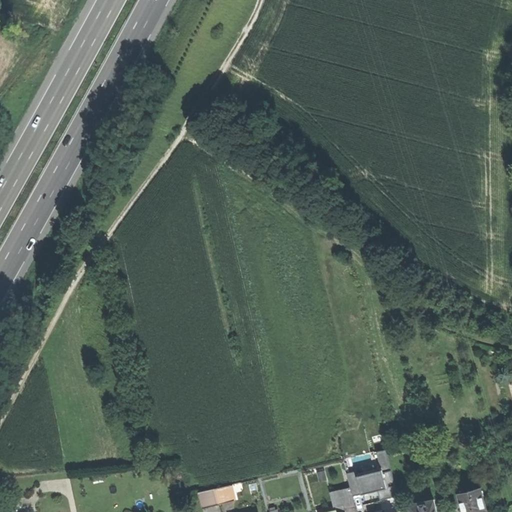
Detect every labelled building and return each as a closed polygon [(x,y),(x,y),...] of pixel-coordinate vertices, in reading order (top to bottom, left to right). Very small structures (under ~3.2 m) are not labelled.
[(231,484),(216,488),(220,504),(235,500),(231,484)] [(358,485),(351,486),(354,498),(361,496),(358,485)] [(345,503),(345,506),(355,503),(354,498),(351,486),(341,489),(345,503)] [(199,492),(203,508),(220,504),(216,488),(199,492)] [(335,505),(345,503),(341,489),(332,491),(335,505)] [(460,494),(464,511),(486,511),(480,489),(460,494)] [(408,501),(409,511),(437,511),(434,496),(408,501)]
